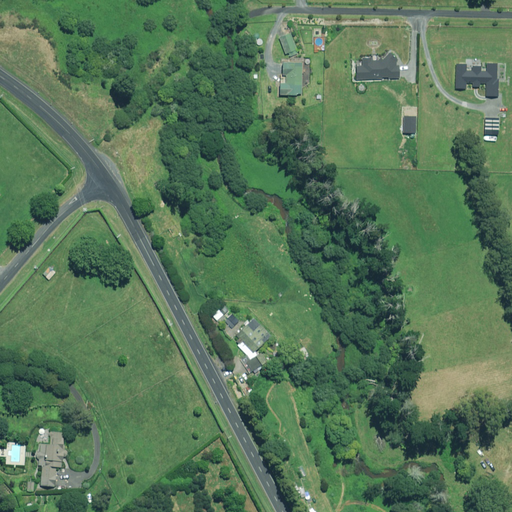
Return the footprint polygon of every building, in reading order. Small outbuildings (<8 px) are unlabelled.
[(299,54),(291,34),(279,39),(286,55),(289,53),(291,57),(299,54)] [(393,60),(392,57),(385,58),(385,61),(371,61),(371,58),(362,58),(363,63),(355,64),(355,81),(360,80),(399,79),(398,60),(393,60)] [(300,96),(301,63),(282,62),(282,76),(286,76),(286,84),(280,84),(280,95),(300,96)] [(220,311),(210,320),(215,325),(224,316),(220,311)] [(238,320),(232,315),(227,321),(233,326),(238,320)] [(235,335),(238,338),(235,341),(238,345),(237,346),(251,360),(258,353),(256,351),(271,336),(253,317),(235,335)] [(247,365),(252,372),(266,361),(261,354),(247,365)] [(40,449),(39,453),(35,453),(35,459),(38,460),(38,466),(43,466),(41,486),(55,487),(57,468),(62,468),(64,455),(68,455),(68,451),(63,451),(64,439),(61,439),(61,433),(49,431),(48,444),(40,444),(40,449)] [(56,489),(53,489),(54,494),(84,492),(83,484),(56,486),(56,489)] [(310,494),(303,497),(306,505),(313,502),(310,494)] [(23,506),(25,511),(29,511),(37,509),(34,501),(23,506)]
